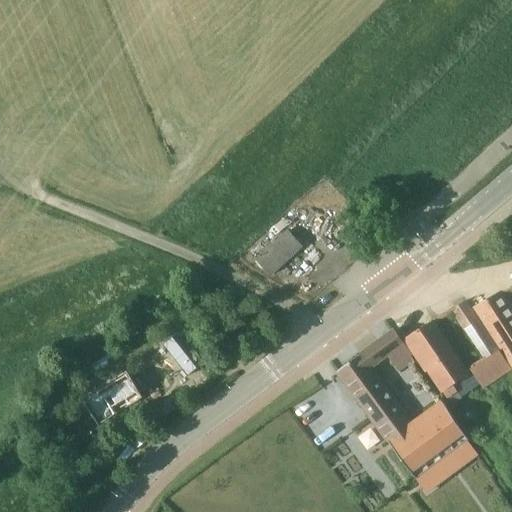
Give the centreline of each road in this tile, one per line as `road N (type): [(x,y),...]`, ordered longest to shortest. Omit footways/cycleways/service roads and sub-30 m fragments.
road 1 (tertiary): [(115,511),(144,473),(386,283)]
road 2 (track): [(32,178),(40,198),(184,253),(290,305),(320,333)]
road 3 (unclassified): [(386,283),(386,252),(511,136)]
road 4 (tertiary): [(386,283),(511,182)]
